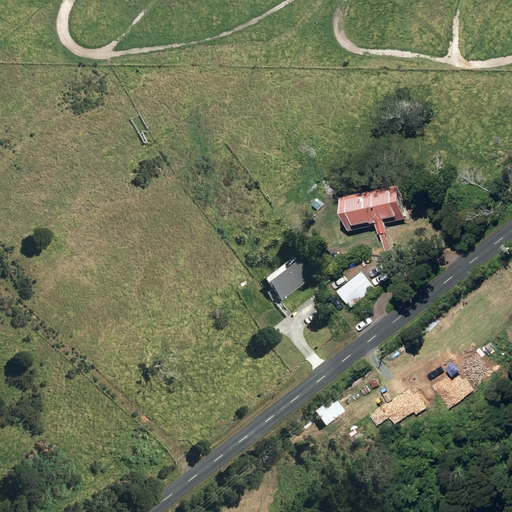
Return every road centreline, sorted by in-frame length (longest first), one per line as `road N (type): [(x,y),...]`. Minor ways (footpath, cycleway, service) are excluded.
road 1 (residential): [(511,232),(153,511)]
road 2 (track): [(198,474),(0,291)]
